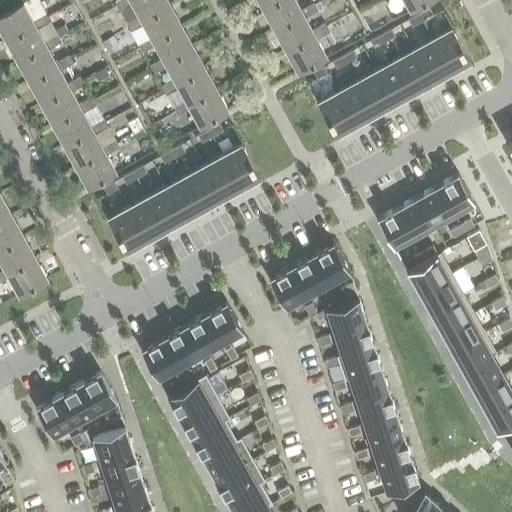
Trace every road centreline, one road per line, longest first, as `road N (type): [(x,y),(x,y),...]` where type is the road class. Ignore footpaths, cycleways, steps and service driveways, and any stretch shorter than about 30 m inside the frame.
road 1 (residential): [(111,314),(511,92)]
road 2 (residential): [(111,314),(0,109)]
road 3 (residential): [(0,374),(111,314)]
